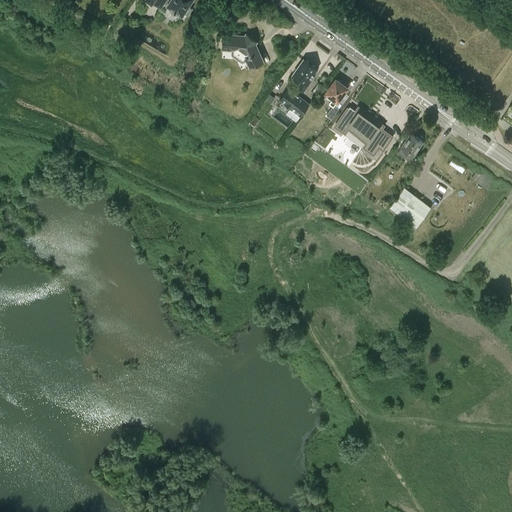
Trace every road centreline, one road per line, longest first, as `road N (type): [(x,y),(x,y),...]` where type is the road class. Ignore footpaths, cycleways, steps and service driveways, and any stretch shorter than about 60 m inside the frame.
road 1 (track): [(420,511),(272,262),(273,235),(316,215)]
road 2 (primary): [(480,141),(283,0)]
